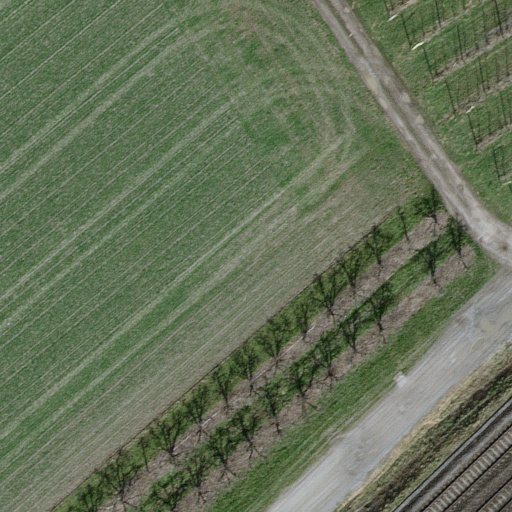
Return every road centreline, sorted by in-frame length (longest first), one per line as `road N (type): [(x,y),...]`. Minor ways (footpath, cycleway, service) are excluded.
road 1 (track): [(330,0),(511,269)]
road 2 (unclassified): [(295,511),(511,298)]
